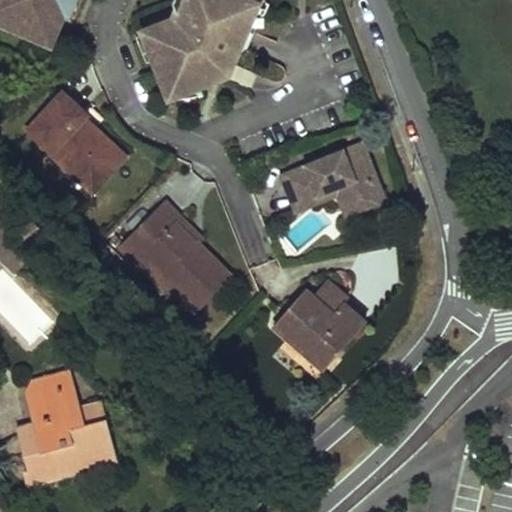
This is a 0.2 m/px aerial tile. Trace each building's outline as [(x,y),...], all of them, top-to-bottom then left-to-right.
[(0,0),(0,12),(14,19),(11,26),(49,43),(61,47),(81,0),(0,0)] [(174,0),(173,4),(180,21),(174,23),(174,22),(144,33),(170,97),(213,80),(206,63),(223,57),(228,60),(232,62),(238,62),(240,56),(236,51),(258,0),(174,0)] [(14,19),(0,12),(0,21),(11,26),(14,19)] [(226,74),(221,63),(228,60),(223,57),(206,63),(213,80),(226,74)] [(90,132),(79,122),(83,118),(89,112),(85,109),(81,113),(66,99),(70,95),(66,91),(29,129),(51,150),(48,153),(68,172),(74,165),(93,184),(121,154),(93,127),(90,132)] [(85,109),(70,95),(66,99),(81,113),(85,109)] [(93,127),(83,118),(79,122),(90,132),(93,127)] [(375,197),(357,150),(350,146),(273,177),(280,194),(304,185),(308,197),(323,192),(326,200),(327,203),(336,199),(348,202),(352,214),(372,206),(375,197)] [(128,157),(123,152),(121,154),(93,184),(74,165),(68,172),(92,195),(128,157)] [(304,185),(280,194),(287,213),(326,200),(323,192),(308,197),(304,185)] [(40,238),(0,199),(0,242),(18,260),(40,238)] [(336,199),(327,203),(333,221),(352,214),(348,202),(336,199)] [(202,237),(165,203),(156,213),(173,228),(176,225),(195,244),(198,242),(202,237)] [(173,228),(156,213),(123,249),(153,278),(162,269),(173,280),(202,307),(232,275),(198,242),(195,244),(176,225),(173,228)] [(0,253),(13,266),(18,260),(0,242),(0,253)] [(162,269),(153,278),(164,290),(168,287),(173,280),(162,269)] [(173,280),(168,287),(195,314),(202,307),(173,280)] [(321,378),(373,324),(327,281),(314,294),(309,289),(270,330),(321,378)] [(82,409),(72,373),(57,376),(70,421),(84,417),(82,409)] [(34,381),(28,394),(34,423),(39,437),(22,441),(30,471),(46,468),(48,475),(117,455),(104,403),(82,409),(84,417),(70,421),(57,376),(34,381)] [(39,437),(34,423),(19,427),(22,441),(39,437)] [(46,468),(30,471),(34,486),(50,482),(120,464),(117,455),(48,475),(46,468)]
